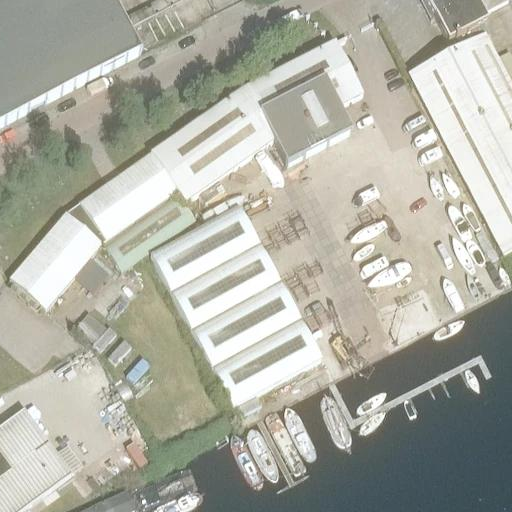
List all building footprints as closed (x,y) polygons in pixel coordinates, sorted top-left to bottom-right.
[(0,0),(0,129),(140,57),(109,0),(0,0)] [(448,60),(408,81),(504,260),(511,255),(511,94),(509,96),(480,43),(487,39),(482,29),(487,27),(488,26),(487,25),(486,26),(477,9),(481,7),(486,17),(508,5),(504,0),(491,0),(486,3),(484,0),(423,0),(422,1),(423,2),(447,47),(451,44),(457,55),(448,60)] [(166,147),(201,196),(272,146),(285,172),(351,138),(338,113),(362,100),(334,46),(242,94),(231,101),(166,147)] [(511,66),(507,57),(494,63),(508,91),(511,89),(511,66)] [(201,196),(166,147),(65,218),(8,285),(45,316),(103,247),(178,194),(187,206),(201,196)] [(176,199),(103,251),(121,277),(195,225),(183,209),(176,199)] [(238,213),(149,261),(231,413),(320,365),(238,213)] [(108,279),(91,264),(76,282),(93,296),(108,279)] [(0,431),(0,511),(26,511),(71,479),(23,414),(0,431)]
